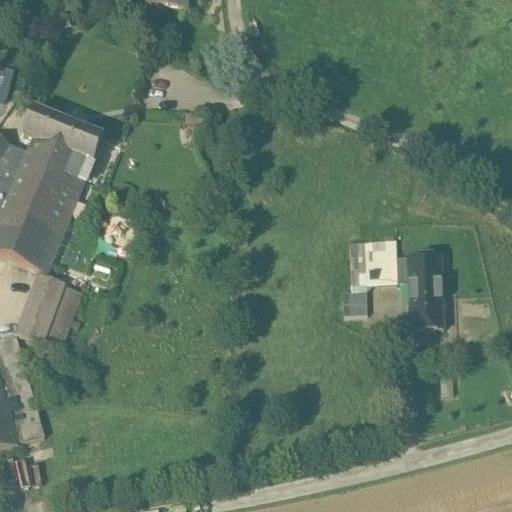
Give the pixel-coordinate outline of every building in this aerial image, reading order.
[(149,0),(149,6),(185,12),(187,0),(149,0)] [(0,100),(8,103),(14,73),(0,70),(0,100)] [(105,143),(35,115),(24,141),(34,144),(86,165),(95,169),(105,143)] [(86,165),(34,144),(21,176),(73,196),(86,165)] [(73,196),(21,176),(0,228),(0,261),(42,278),(73,196)] [(396,265),(397,246),(351,247),(351,275),(352,298),(368,297),(373,290),(409,289),(408,263),(396,265)] [(441,262),(408,263),(409,289),(411,336),(444,335),(441,262)] [(83,297),(37,281),(15,341),(61,358),(83,297)] [(15,341),(0,345),(0,384),(19,451),(44,444),(15,341)] [(0,456),(19,451),(0,384),(0,456)]
